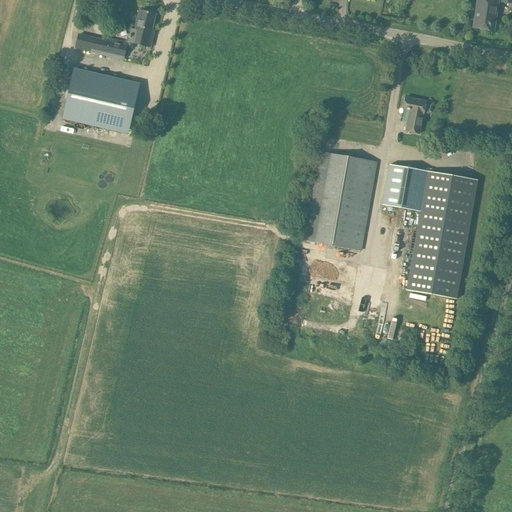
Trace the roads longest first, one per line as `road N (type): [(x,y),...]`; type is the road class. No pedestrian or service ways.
road 1 (tertiary): [(511,58),(216,0)]
road 2 (unclassified): [(444,511),(511,264)]
road 3 (unknown): [(404,36),(385,142),(461,158)]
